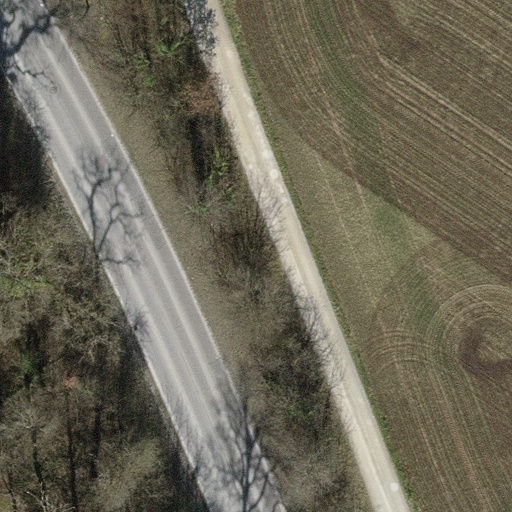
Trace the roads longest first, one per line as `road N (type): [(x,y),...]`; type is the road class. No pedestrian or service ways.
road 1 (tertiary): [(2,0),(56,89),(199,389),(247,511)]
road 2 (track): [(203,0),(395,511)]
